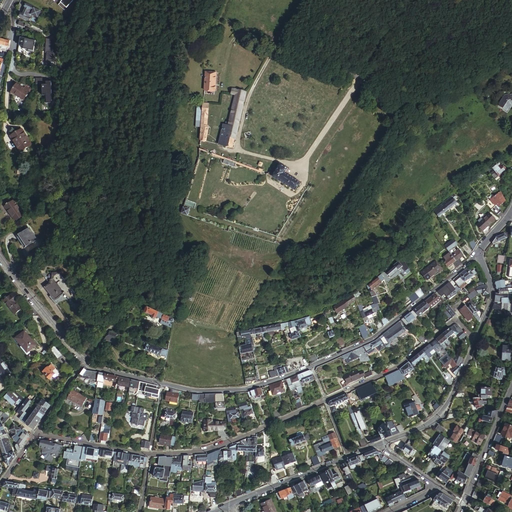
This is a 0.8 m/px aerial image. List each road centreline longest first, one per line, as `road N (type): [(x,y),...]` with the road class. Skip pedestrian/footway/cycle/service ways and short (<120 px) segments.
road 1 (residential): [(0,258),(87,365),(210,391),(274,380),(372,338),(478,252)]
road 2 (residential): [(33,435),(150,454),(209,450),(396,366),(455,318),(475,340)]
road 3 (track): [(71,15),(80,91),(124,156),(171,171),(196,145),(236,151)]
road 4 (residential): [(377,444),(443,409),(475,340)]
road 5 (residential): [(511,387),(458,511)]
road 6 (residential): [(229,504),(347,456)]
